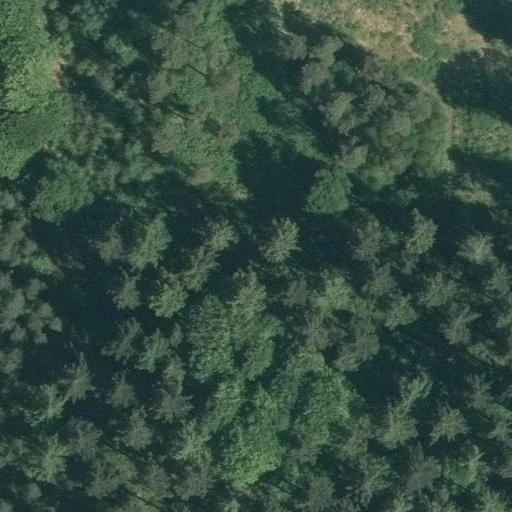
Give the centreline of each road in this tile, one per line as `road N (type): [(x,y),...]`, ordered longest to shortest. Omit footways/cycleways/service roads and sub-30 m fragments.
road 1 (track): [(511,216),(0,228)]
road 2 (track): [(49,231),(152,511)]
